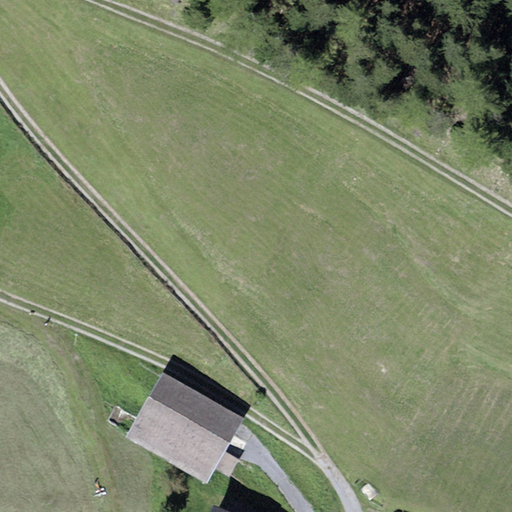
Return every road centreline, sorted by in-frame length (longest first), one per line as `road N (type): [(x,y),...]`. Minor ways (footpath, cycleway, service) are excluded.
road 1 (track): [(0,91),(292,410),(356,511)]
road 2 (track): [(331,465),(230,389),(0,284)]
